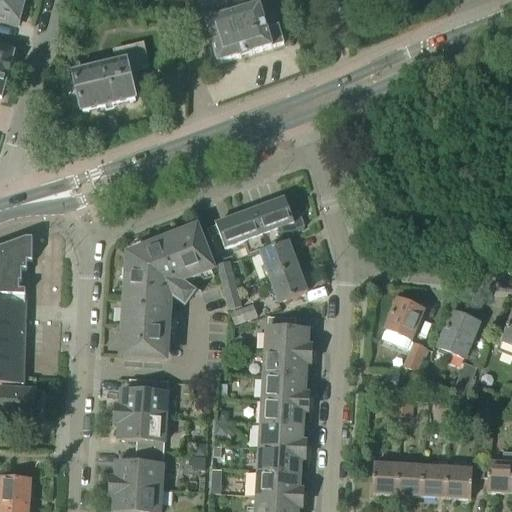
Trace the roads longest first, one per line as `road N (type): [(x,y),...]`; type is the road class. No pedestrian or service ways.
road 1 (residential): [(88,240),(71,511)]
road 2 (residential): [(328,511),(347,261)]
road 3 (primary): [(65,196),(299,110)]
road 4 (residential): [(88,240),(314,152)]
road 5 (primary): [(299,110),(511,22)]
road 6 (residential): [(511,283),(347,261)]
road 7 (residential): [(57,0),(23,121)]
